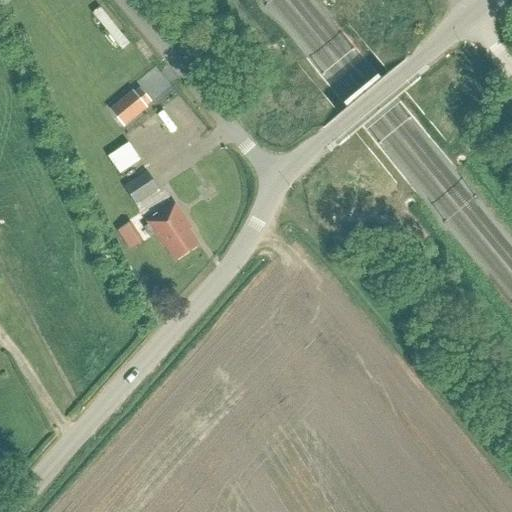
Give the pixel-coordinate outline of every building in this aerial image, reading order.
[(134,87),(110,106),(125,123),(144,108),(142,106),(149,100),(139,88),(137,90),(134,87)] [(128,143),(107,157),(119,175),(140,161),(128,143)] [(125,189),(129,196),(134,205),(157,190),(153,181),(148,174),(125,189)] [(148,225),(143,229),(150,239),(155,235),(162,247),(164,246),(174,261),(198,245),(188,229),(189,228),(172,203),(145,221),(148,225)] [(343,234),(350,226),(338,214),(330,222),(343,234)]
